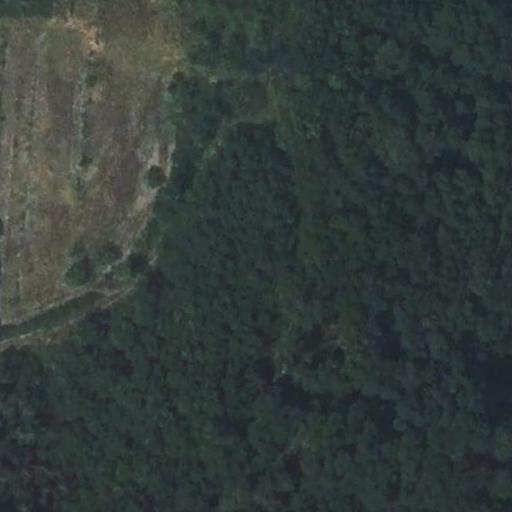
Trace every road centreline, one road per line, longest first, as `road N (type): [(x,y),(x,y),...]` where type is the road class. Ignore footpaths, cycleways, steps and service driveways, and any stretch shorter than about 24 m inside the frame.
road 1 (track): [(0,346),(69,325),(139,271),(224,129),(277,138),(290,156),(298,206),(296,262),(245,439),(210,511)]
road 2 (track): [(0,321),(63,304),(93,285),(120,257),(160,177)]
